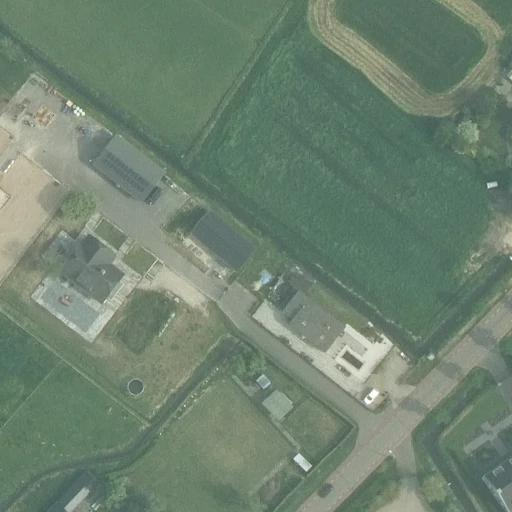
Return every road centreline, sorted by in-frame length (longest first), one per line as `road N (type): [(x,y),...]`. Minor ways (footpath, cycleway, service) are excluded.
road 1 (unclassified): [(109,213),(389,433)]
road 2 (tertiary): [(389,433),(511,307)]
